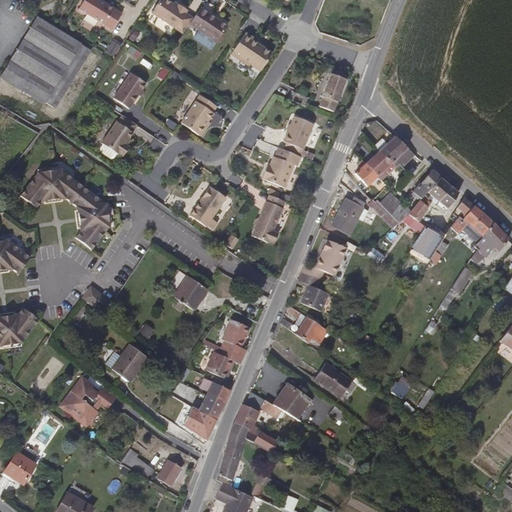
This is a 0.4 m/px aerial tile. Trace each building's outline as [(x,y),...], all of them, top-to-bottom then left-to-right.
[(98,0),(82,0),(77,13),(114,28),(122,9),(98,0)] [(193,18),(185,12),(187,10),(178,4),(177,7),(167,0),(159,0),(155,6),(151,12),(168,23),(183,33),(189,23),(193,18)] [(227,27),(218,20),(204,10),(200,8),(193,18),(189,23),(197,29),(216,42),(220,36),(227,27)] [(70,59),(79,44),(69,38),(49,25),(37,17),(29,31),(22,41),(17,50),(6,66),(1,74),(12,82),(28,92),(43,102),(51,89),(60,75),(70,59)] [(266,62),(272,53),(260,45),(252,39),(253,38),(245,32),(241,38),(237,44),(231,54),(237,58),(249,66),(250,64),(260,71),(266,62)] [(69,82),(80,65),(89,51),(79,44),(70,59),(60,75),(51,89),(43,102),(52,108),(58,100),(69,82)] [(141,91),(146,83),(140,80),(130,73),(125,80),(118,91),(113,98),(119,102),(128,109),(133,102),(141,91)] [(342,86),(345,79),(340,77),(336,76),(332,74),(330,73),(327,82),(324,90),(321,97),(336,102),(336,101),(339,95),(342,86)] [(207,123),(211,117),(213,113),(213,112),(215,108),(216,106),(212,103),(205,99),(200,95),(196,101),(191,108),(184,119),(181,123),(185,126),(190,130),(198,135),(202,134),(205,131),(206,129),(205,126),(207,123)] [(124,143),(132,132),(131,131),(136,124),(130,120),(122,114),(116,122),(115,121),(110,128),(101,143),(107,147),(117,154),(118,153),(122,156),(128,146),(124,143)] [(309,134),(314,122),(305,119),(295,114),(291,123),(286,136),(284,140),(287,141),(284,148),(298,154),(301,147),(303,148),(305,144),(309,134)] [(409,150),(402,144),(396,139),(394,137),(389,142),(382,148),(379,152),(381,153),(383,155),(385,156),(387,158),(390,160),(391,161),(397,156),(399,159),(403,156),(409,150)] [(392,162),(391,161),(390,160),(387,158),(385,156),(383,155),(381,153),(379,152),(376,154),(370,159),(365,164),(371,169),(376,175),(384,168),(386,171),(388,173),(395,166),(394,165),(392,162)] [(288,179),(291,172),(294,165),(287,162),(274,156),(270,164),(268,170),(265,169),(262,179),(275,184),(284,188),(288,179)] [(406,165),(410,171),(393,184),(399,193),(427,171),(416,157),(406,165)] [(375,177),(372,174),(369,170),(367,168),(365,164),(361,160),(360,162),(362,165),(363,166),(360,168),(355,173),(366,186),(369,183),(370,181),(373,179),(375,177)] [(103,202),(78,183),(60,170),(60,168),(36,172),(37,173),(31,181),(27,186),(20,195),(35,207),(40,200),(43,200),(61,198),(64,197),(76,207),(77,210),(79,227),(80,230),(75,236),(90,248),(94,243),(101,233),(106,227),(106,226),(108,226),(107,218),(104,202),(103,202)] [(426,192),(439,177),(431,170),(419,185),(413,193),(417,197),(420,199),(426,192)] [(448,185),(439,177),(426,192),(428,195),(436,201),(448,185)] [(457,193),(448,185),(436,201),(446,209),(457,193)] [(215,213),(225,198),(209,187),(204,194),(198,203),(189,216),(197,221),(205,227),(215,213)] [(425,209),(430,201),(426,198),(427,196),(428,195),(426,192),(420,199),(418,203),(413,209),(409,214),(409,215),(410,217),(413,219),(415,220),(417,222),(425,209)] [(388,201),(393,196),(390,193),(387,196),(384,200),(380,204),(383,207),(386,205),(388,201)] [(285,202),(276,198),(268,195),(266,201),(273,205),(282,209),(285,202)] [(398,206),(400,202),(397,199),(393,196),(388,201),(386,205),(383,207),(391,214),(394,210),(398,206)] [(473,207),(470,204),(466,201),(463,198),(461,200),(459,203),(457,206),(463,211),(466,214),(469,210),(471,209),(473,207)] [(366,209),(346,199),(332,227),(352,237),(366,209)] [(273,232),(277,222),(281,213),(282,209),(273,205),(266,201),(261,213),(251,236),(255,238),(268,243),(268,242),(274,244),(278,234),(273,232)] [(478,218),(480,215),(481,214),(479,212),(476,209),(474,208),(473,207),(471,209),(469,210),(466,214),(466,215),(463,219),(468,224),(470,226),(471,225),(472,224),(475,221),(478,218)] [(499,231),(492,224),(487,220),(481,214),(480,215),(478,218),(475,221),(472,224),(471,225),(470,226),(472,229),(476,232),(483,239),(489,245),(496,251),(499,249),(502,245),(505,242),(507,239),(503,235),(499,231)] [(425,227),(422,225),(417,222),(415,220),(413,219),(410,217),(410,218),(408,221),(407,222),(408,224),(410,225),(414,228),(421,232),(425,227)] [(440,240),(443,235),(443,233),(440,231),(438,230),(433,234),(431,231),(429,229),(426,227),(422,234),(424,235),(430,241),(431,241),(433,243),(436,246),(439,241),(440,240)] [(430,241),(424,235),(422,234),(418,240),(421,242),(425,247),(430,241)] [(18,272),(28,258),(21,252),(14,246),(4,239),(0,240),(0,269),(8,268),(12,268),(18,272)] [(22,251),(11,243),(8,241),(7,239),(4,239),(14,246),(21,252),(28,258),(29,257),(22,251)] [(343,257),(347,247),(335,243),(327,239),(324,248),(320,256),(318,263),(316,266),(315,267),(306,263),(305,266),(303,272),(310,274),(315,277),(322,280),(325,271),(336,275),(343,257)] [(434,250),(436,246),(433,243),(431,241),(424,252),(430,256),(432,253),(434,250)] [(433,263),(437,256),(435,255),(432,253),(430,256),(428,260),(433,263)] [(327,299),(330,293),(329,292),(318,288),(322,280),(315,277),(310,274),(303,272),(301,276),(299,280),(304,282),(309,284),(305,294),(301,303),(303,304),(308,306),(316,309),(322,312),(327,299)] [(198,296),(204,289),(203,288),(200,286),(195,283),(187,277),(185,276),(181,282),(177,287),(175,290),(171,296),(181,303),(187,308),(197,295),(198,296)] [(456,293),(464,280),(462,279),(460,277),(458,276),(453,283),(449,289),(456,293)] [(112,303),(91,287),(82,299),(86,302),(92,306),(99,311),(104,316),(107,311),(112,303)] [(213,305),(217,298),(208,293),(204,300),(213,305)] [(196,301),(198,296),(197,295),(187,308),(189,309),(193,305),(196,301)] [(302,313),(296,310),(289,305),(287,311),(298,318),(302,313)] [(38,319),(22,307),(18,313),(15,314),(11,314),(15,317),(21,321),(30,329),(38,319)] [(0,336),(4,332),(11,322),(15,317),(11,314),(9,315),(5,315),(0,315),(0,336)] [(21,341),(30,329),(21,321),(15,317),(11,322),(4,332),(0,336),(0,345),(22,342),(21,341)] [(328,330),(307,317),(304,321),(299,328),(296,333),(299,335),(304,338),(308,342),(310,339),(311,337),(315,339),(321,343),(323,339),(325,335),(328,330)] [(290,325),(291,324),(290,323),(288,321),(286,320),(284,319),(282,323),(289,327),(290,325)] [(245,341),(248,333),(250,329),(231,320),(228,326),(222,339),(225,341),(222,347),(231,352),(237,354),(244,357),(246,351),(241,348),(245,341)] [(511,325),(505,333),(499,341),(511,350),(511,325)] [(134,375),(147,357),(140,351),(130,344),(127,349),(119,359),(112,368),(129,381),(134,375)] [(241,364),(244,357),(237,354),(231,352),(222,347),(218,354),(214,352),(206,370),(213,373),(221,377),(226,379),(235,362),(241,364)] [(354,380),(338,369),(328,362),(322,372),(316,380),(317,381),(319,380),(327,385),(337,393),(342,396),(341,397),(342,398),(349,388),(354,380)] [(108,407),(118,395),(110,389),(104,384),(97,393),(91,388),(93,385),(82,376),(72,389),(64,399),(61,403),(67,408),(65,411),(71,415),(81,423),(83,419),(87,423),(91,418),(97,411),(95,410),(102,402),(108,407)] [(208,391),(213,382),(204,378),(202,383),(200,386),(203,388),(207,390),(208,391)] [(391,393),(401,400),(412,385),(401,378),(391,393)] [(311,396),(287,381),(280,393),(275,401),(289,409),(299,416),(304,407),(311,396)] [(229,395),(230,391),(220,386),(213,382),(208,391),(207,394),(213,396),(221,400),(225,403),(228,396),(229,395)] [(266,399),(261,396),(254,392),(253,391),(249,389),(245,399),(248,401),(253,404),(259,407),(261,408),(265,400),(266,399)] [(221,412),(225,403),(221,400),(213,396),(207,394),(206,396),(204,398),(201,405),(198,411),(204,414),(211,418),(214,419),(216,420),(221,412)] [(256,412),(259,407),(253,404),(248,401),(245,399),(244,400),(241,408),(238,413),(244,416),(246,417),(249,418),(252,419),(254,416),(256,412)] [(278,416),(282,409),(273,404),(266,399),(265,400),(261,408),(268,412),(275,416),(277,417),(278,416)] [(346,412),(339,407),(334,404),(329,411),(341,419),(342,418),(346,412)] [(213,428),(216,420),(214,419),(211,418),(204,414),(198,411),(195,417),(194,417),(191,415),(184,411),(179,406),(176,409),(174,413),(173,415),(174,416),(177,418),(180,422),(185,427),(187,428),(193,432),(201,437),(204,439),(207,441),(211,432),(213,428)] [(252,419),(249,418),(246,417),(244,416),(238,413),(235,421),(237,422),(240,423),(244,425),(249,427),(252,419)] [(256,435),(247,430),(249,427),(244,425),(240,423),(237,422),(235,421),(233,426),(231,431),(230,432),(229,437),(227,443),(233,446),(237,448),(242,450),(246,437),(253,441),(273,453),(278,443),(278,441),(273,438),(265,433),(259,430),(256,435)] [(132,445),(146,427),(139,422),(136,426),(132,431),(128,436),(126,440),(130,443),(132,445)] [(242,450),(237,448),(233,446),(227,443),(225,450),(228,452),(233,454),(239,458),(242,450)] [(135,460),(137,458),(129,453),(124,449),(123,449),(115,461),(116,462),(118,463),(122,466),(127,469),(134,473),(137,475),(140,477),(147,480),(151,474),(153,471),(145,466),(135,460)] [(238,461),(239,458),(233,454),(228,452),(225,450),(223,461),(221,466),(219,473),(232,479),(235,471),(238,461)] [(24,485),(36,465),(16,453),(8,466),(4,472),(24,485)] [(171,485),(182,468),(169,459),(163,468),(158,476),(171,485)] [(267,486),(271,479),(266,476),(262,474),(261,473),(260,474),(258,477),(256,481),(257,481),(258,482),(263,484),(267,486)] [(254,487),(257,483),(257,481),(256,481),(247,477),(242,488),(247,491),(252,493),(254,487)] [(246,511),(254,494),(252,493),(247,491),(242,488),(235,486),(231,484),(225,482),(223,481),(220,488),(216,496),(227,501),(222,511),(246,511)] [(257,496),(263,484),(258,482),(257,481),(257,483),(254,487),(252,493),(254,494),(255,495),(257,496)] [(511,503),(511,489),(501,482),(495,491),(511,503)] [(92,511),(94,509),(79,500),(68,493),(64,500),(60,506),(56,511),(92,511)]
